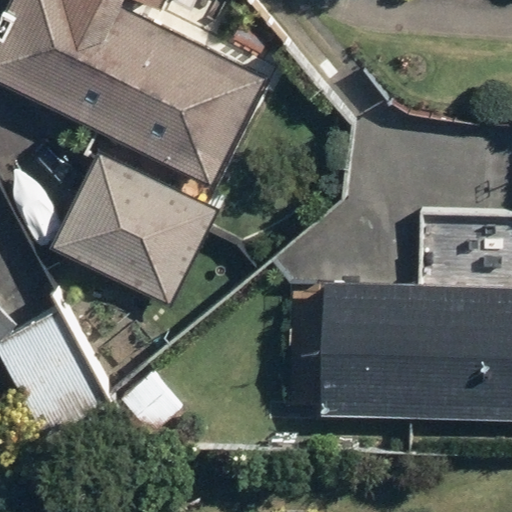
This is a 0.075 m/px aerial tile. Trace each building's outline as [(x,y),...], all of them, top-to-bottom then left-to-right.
[(13,0),(0,27),(0,70),(225,181),(280,70),(137,0),(13,0)] [(109,137),(59,239),(183,300),(233,198),(109,137)] [(511,277),(333,272),(329,408),(511,412),(511,277)] [(0,283),(0,337),(27,312),(0,283)] [(119,398),(67,301),(5,334),(57,431),(119,398)] [(191,408),(157,364),(125,389),(159,434),(191,408)]
